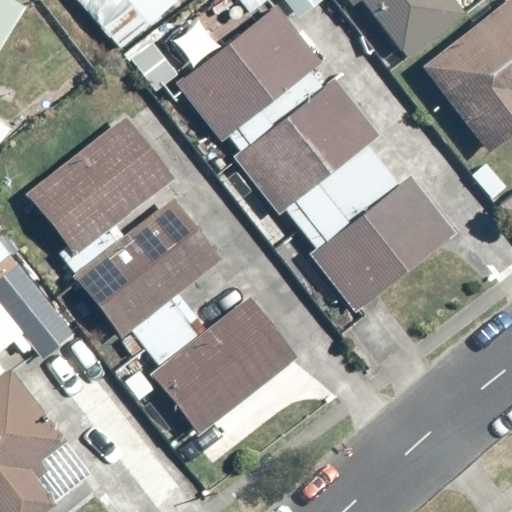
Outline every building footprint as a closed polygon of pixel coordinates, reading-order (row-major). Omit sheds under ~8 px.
[(0,0),(0,26),(15,3),(9,0),(0,0)] [(74,0),(114,48),(171,0),(74,0)] [(216,143),(317,62),(269,2),(248,19),(233,0),(211,0),(162,40),(185,69),(167,83),(216,143)] [(350,0),(396,59),(461,8),(454,0),(350,0)] [(479,152),(511,126),(511,0),(496,0),(412,66),(479,152)] [(317,62),(225,136),(237,151),(228,158),(274,216),(375,134),(317,62)] [(65,256),(157,186),(169,177),(120,113),(16,192),(65,256)] [(349,310),(451,229),(406,173),(375,134),(274,216),(349,310)] [(511,186),(498,198),(511,216),(511,186)] [(116,231),(109,222),(65,256),(57,261),(68,276),(115,337),(124,330),(172,292),(214,260),(164,195),(116,231)] [(0,346),(18,332),(40,359),(71,333),(0,246),(0,346)] [(172,292),(124,330),(127,334),(149,363),(140,370),(193,439),(219,419),(234,439),(277,405),(258,380),(287,358),(236,290),(194,321),(175,296),(172,292)] [(38,511),(53,500),(27,468),(58,443),(0,371),(0,511),(38,511)]
